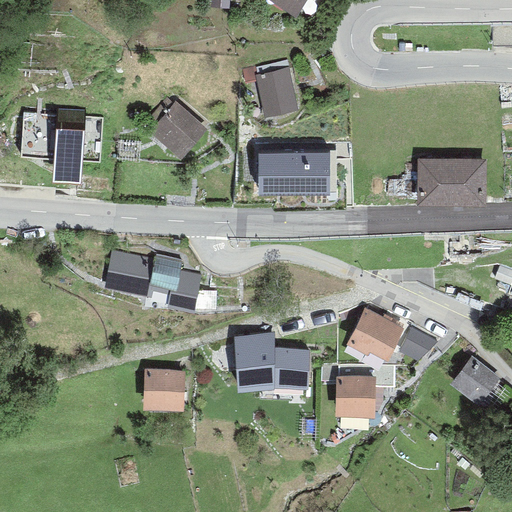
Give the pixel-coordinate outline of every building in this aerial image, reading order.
[(288,65),(255,72),(264,113),(297,105),(288,65)] [(176,99),(147,130),(177,157),(205,126),(176,99)] [(103,117),(24,110),(20,150),(52,153),(51,167),(80,170),(82,154),(100,156),(103,117)] [(257,143),(257,183),(328,183),(328,143),(257,143)] [(484,154),(417,153),(416,196),(483,197),(484,154)] [(153,258),(111,250),(105,286),(150,294),(152,287),(169,290),(166,302),(194,307),(195,302),(214,306),(217,291),(198,287),(201,274),(180,270),(182,259),(154,254),(153,258)] [(402,325),(363,304),(346,337),(367,348),(369,344),(387,353),(402,325)] [(436,339),(410,327),(399,347),(417,358),(436,339)] [(274,330),(234,332),(237,380),(273,379),(274,344),(274,330)] [(309,345),(274,344),(273,379),(308,380),(309,345)] [(471,351),(449,376),(478,401),(500,375),(471,351)] [(183,365),(144,364),(143,402),(182,403),(183,365)] [(375,373),(336,371),(335,409),(374,410),(375,373)] [(339,411),(339,425),(367,425),(367,411),(339,411)]
